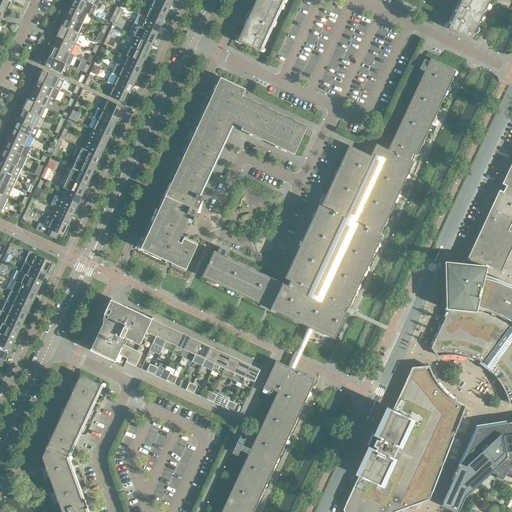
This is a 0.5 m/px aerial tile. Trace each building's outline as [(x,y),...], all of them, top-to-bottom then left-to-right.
[(6,13),(11,2),(6,0),(0,0),(0,8),(5,11),(5,12),(6,13)] [(92,4),(83,0),(73,0),(71,6),(87,14),(92,16),(93,15),(96,7),(96,6),(92,4)] [(166,14),(171,5),(160,0),(152,0),(150,7),(166,14)] [(239,37),(238,36),(237,36),(236,37),(235,40),(235,41),(236,42),(240,44),(241,44),(241,43),(242,43),(262,52),(263,52),(264,52),(265,51),(265,50),(265,49),(265,48),(264,48),(264,47),(285,0),(449,0),(451,1),(451,0),(458,0),(446,27),(472,39),(476,33),(473,31),(475,26),(477,27),(482,22),(479,19),(481,14),(483,15),(488,10),(484,7),(486,3),(488,4),(491,0),(256,0),(251,11),(253,12),(251,16),(250,16),(250,17),(248,22),(247,21),(239,37)] [(83,23),(87,14),(71,6),(66,16),(83,23)] [(162,24),(166,14),(150,7),(145,17),(162,24)] [(78,34),(78,33),(83,23),(66,16),(61,26),(78,34)] [(157,34),(162,24),(145,17),(140,27),(157,34)] [(80,34),(78,33),(78,34),(61,26),(57,36),(58,37),(59,36),(75,44),(80,34)] [(152,44),(157,34),(140,27),(136,36),(152,44)] [(70,54),(75,44),(59,36),(58,37),(54,46),(70,54)] [(148,54),(152,44),(136,36),(131,46),(148,54)] [(66,64),(70,54),(54,46),(49,56),(66,64)] [(143,64),(148,54),(131,46),(127,56),(143,64)] [(61,74),(66,64),(49,56),(45,66),(61,74)] [(139,74),(143,64),(127,56),(122,66),(139,74)] [(319,205),(293,260),(285,277),(290,280),(288,285),(227,257),(230,252),(219,247),(217,252),(214,251),(202,276),(334,338),(383,234),(380,233),(456,70),(431,58),(429,61),(424,58),(420,68),(420,69),(415,79),(420,82),(388,149),(376,144),(371,156),(349,146),(321,206),(319,205)] [(134,83),(139,74),(122,66),(117,63),(112,73),(117,76),(134,83)] [(43,70),(38,80),(55,88),(59,77),(43,70)] [(129,93),(134,83),(117,76),(113,86),(129,93)] [(242,96),(246,89),(220,77),(141,248),(186,269),(198,244),(184,237),(181,242),(178,241),(189,217),(193,220),(197,213),(204,197),(201,195),(234,124),(242,127),(241,129),(295,154),(304,134),(306,129),(307,126),(242,96)] [(60,90),(55,88),(38,80),(33,90),(50,98),(55,100),(60,90)] [(125,103),(129,93),(113,86),(108,96),(125,103)] [(45,108),(50,98),(33,90),(29,99),(29,100),(45,108)] [(41,117),(45,108),(29,100),(29,99),(28,98),(23,109),(41,117)] [(118,118),(123,107),(106,99),(102,110),(118,118)] [(114,127),(118,118),(102,110),(97,108),(92,118),(97,120),(114,127)] [(41,118),(41,117),(23,109),(18,119),(35,126),(39,117),(41,118)] [(39,129),(35,126),(18,119),(14,128),(30,136),(35,138),(39,129)] [(109,137),(114,127),(97,120),(92,130),(109,137)] [(25,146),(30,136),(14,128),(9,139),(25,146)] [(312,132),(306,129),(304,134),(310,137),(312,132)] [(104,147),(109,137),(92,130),(88,139),(104,147)] [(30,149),(25,146),(9,139),(4,148),(21,156),(25,158),(30,149)] [(100,157),(104,147),(88,139),(83,149),(100,157)] [(50,145),(46,152),(52,155),(55,148),(51,146),(50,145)] [(100,157),(83,149),(78,147),(73,156),(95,167),(100,157)] [(0,158),(16,166),(21,156),(4,148),(0,157),(0,158)] [(91,177),(95,167),(73,156),(69,166),(69,167),(91,177)] [(21,168),(16,166),(0,158),(0,170),(17,178),(21,168)] [(511,162),(510,167),(509,169),(506,175),(505,176),(506,176),(503,182),(502,183),(502,184),(503,184),(500,190),(499,189),(499,190),(499,191),(496,197),(495,198),(496,198),(493,204),(492,204),(492,206),(489,212),(489,211),(488,213),(489,213),(486,219),(485,220),(476,241),(475,241),(475,242),(472,248),(472,249),(471,250),(472,250),(469,256),(469,255),(467,259),(468,259),(467,265),(444,262),(445,309),(449,310),(431,346),(431,347),(438,356),(441,356),(442,356),(449,355),(450,355),(457,356),(458,356),(464,357),(465,357),(472,360),(473,360),(479,363),(479,364),(487,369),(491,372),(492,373),(497,378),(497,379),(501,384),(502,385),(505,391),(505,392),(508,398),(508,399),(509,405),(511,403),(511,162)] [(38,177),(43,166),(39,164),(34,174),(38,177)] [(47,179),(51,170),(46,167),(42,177),(47,179)] [(86,187),(91,177),(69,167),(64,177),(86,187)] [(0,182),(12,188),(17,178),(0,170),(0,182)] [(81,197),(86,187),(64,177),(60,186),(65,189),(81,197)] [(0,194),(8,198),(12,188),(0,182),(0,194)] [(40,189),(37,187),(34,194),(39,197),(43,190),(40,189)] [(77,206),(81,197),(65,189),(60,199),(77,206)] [(72,216),(77,206),(60,199),(55,196),(51,206),(56,209),(72,216)] [(68,225),(72,216),(56,209),(51,218),(68,226),(68,225)] [(17,220),(20,214),(14,212),(11,218),(17,220)] [(70,226),(68,225),(68,226),(51,218),(48,216),(44,225),(39,223),(36,230),(56,239),(59,234),(65,236),(70,226)] [(48,273),(51,266),(53,262),(29,251),(25,261),(46,271),(46,272),(48,273)] [(12,255),(10,254),(6,253),(2,261),(8,263),(12,255)] [(42,282),(46,272),(46,271),(25,261),(20,272),(42,282)] [(37,292),(42,282),(20,272),(15,282),(37,292)] [(33,301),(37,292),(15,282),(11,291),(33,301)] [(28,311),(33,301),(11,291),(6,301),(28,311)] [(143,338),(152,320),(152,318),(151,318),(146,314),(145,314),(111,298),(104,313),(105,313),(107,314),(103,322),(101,321),(99,326),(101,327),(97,336),(95,335),(92,340),(94,341),(90,349),(116,361),(119,354),(127,358),(126,362),(136,366),(138,360),(134,358),(137,351),(125,345),(124,347),(120,345),(124,336),(133,340),(134,338),(141,341),(140,342),(141,343),(143,338)] [(23,321),(28,311),(6,301),(2,311),(23,321)] [(0,322),(19,331),(23,321),(2,311),(0,314),(0,322)] [(153,342),(161,324),(152,320),(143,338),(153,342)] [(0,334),(14,341),(19,331),(0,322),(0,334)] [(162,347),(171,328),(161,324),(153,342),(162,347)] [(172,352),(181,333),(171,328),(162,347),(172,352)] [(182,356),(191,338),(181,333),(172,352),(182,356)] [(0,345),(10,350),(14,341),(0,334),(0,345)] [(192,361),(201,342),(191,338),(182,356),(192,361)] [(202,365),(210,347),(201,342),(192,361),(202,365)] [(0,357),(5,360),(10,350),(0,345),(0,357)] [(212,370),(220,351),(210,347),(202,365),(212,370)] [(142,353),(137,351),(134,358),(138,360),(142,353)] [(221,374),(230,356),(220,351),(212,370),(221,374)] [(231,379),(240,360),(230,356),(221,374),(231,379)] [(241,384),(250,365),(240,360),(231,379),(237,382),(236,385),(240,387),(241,384)] [(233,453),(233,452),(237,454),(237,455),(238,455),(240,449),(249,453),(221,511),(253,511),(290,433),(315,379),(276,361),(265,385),(278,391),(254,442),(246,438),(245,440),(239,437),(232,453),(233,453)] [(261,370),(250,365),(241,384),(251,388),(260,370),(260,371),(261,370)] [(453,438),(464,409),(465,406),(462,405),(462,404),(455,400),(456,400),(455,400),(449,395),(448,395),(443,390),(443,389),(438,384),(438,383),(434,377),(433,376),(430,370),(430,369),(429,369),(428,366),(425,367),(425,366),(412,367),(393,409),(387,406),(356,473),(359,475),(343,509),(344,511),(394,511),(430,499),(445,459),(447,460),(448,457),(447,457),(449,452),(448,452),(451,445),(453,441),(454,441),(455,439),(453,438)] [(166,380),(169,373),(170,372),(164,369),(160,378),(166,380)] [(69,390),(72,392),(66,406),(62,404),(58,414),(61,415),(54,430),(51,429),(47,438),(50,439),(42,456),(46,467),(42,468),(46,477),(49,476),(55,491),(51,493),(55,502),(58,501),(62,511),(89,511),(88,507),(88,506),(92,504),(90,498),(86,500),(85,499),(70,458),(103,385),(80,374),(80,375),(77,382),(73,381),(69,390)] [(182,385),(184,379),(178,376),(176,383),(182,385)] [(511,511),(511,421),(478,427),(441,505),(456,511),(457,511),(465,496),(492,471),(497,474),(497,475),(497,476),(497,477),(498,477),(498,478),(499,478),(499,479),(500,479),(501,479),(502,479),(503,479),(503,478),(504,478),(504,477),(505,475),(507,472),(511,474),(511,511)]
